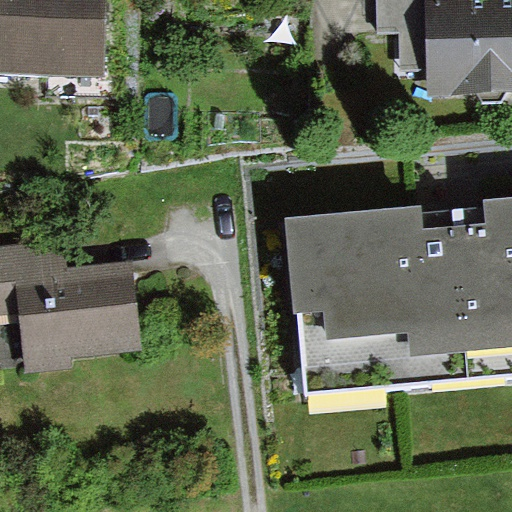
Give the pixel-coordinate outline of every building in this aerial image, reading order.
[(0,0),(0,74),(101,75),(101,0),(0,0)] [(431,71),(430,0),(371,0),(372,34),(398,34),(398,71),(431,71)] [(511,0),(430,0),(431,71),(431,91),(511,90),(511,0)] [(511,204),(286,226),(303,399),(511,378),(511,204)] [(48,244),(0,249),(0,311),(14,310),(20,365),(131,353),(121,265),(51,273),(48,244)]
